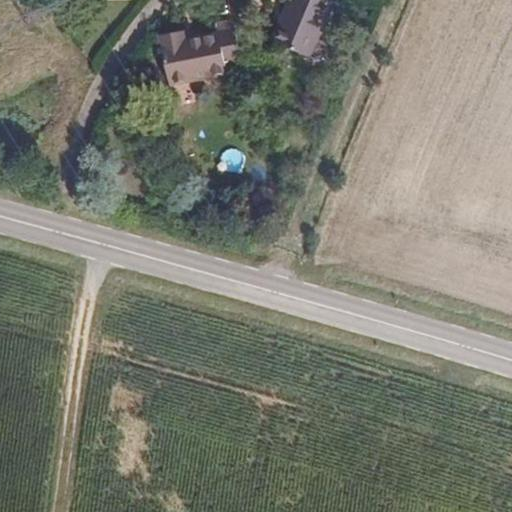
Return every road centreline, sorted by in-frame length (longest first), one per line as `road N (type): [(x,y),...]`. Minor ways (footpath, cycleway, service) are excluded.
road 1 (secondary): [(511,356),(0,213)]
road 2 (track): [(274,285),(390,0)]
road 3 (track): [(59,511),(93,273),(89,235)]
